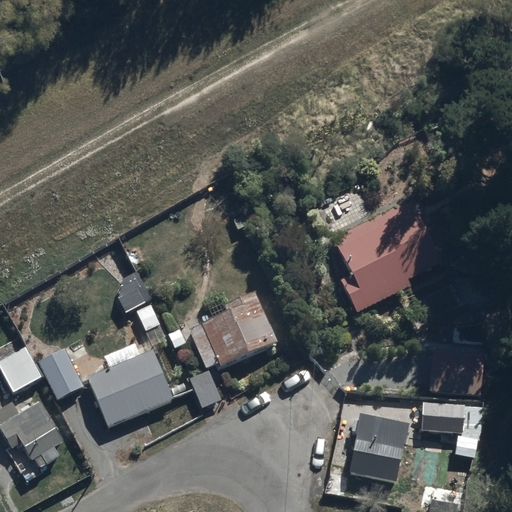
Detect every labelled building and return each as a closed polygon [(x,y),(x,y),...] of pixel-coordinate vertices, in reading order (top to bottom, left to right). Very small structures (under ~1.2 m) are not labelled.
[(405,202),(331,240),(349,276),(336,283),(353,317),(408,289),(405,282),(438,266),(405,202)] [(117,238),(97,248),(117,286),(137,275),(117,238)] [(189,331),(205,369),(216,364),(219,370),(277,345),(254,292),(221,306),(224,314),(206,323),(203,318),(193,322),(195,329),(189,331)] [(105,359),(109,369),(87,378),(108,428),(170,401),(166,392),(180,386),(175,375),(162,381),(150,352),(138,357),(134,347),(105,359)] [(62,350),(37,364),(56,401),(82,388),(62,350)] [(481,354),(429,351),(426,393),(479,397),(481,354)] [(28,352),(0,367),(0,373),(12,395),(42,379),(28,352)] [(207,372),(189,380),(202,409),(207,407),(209,412),(218,408),(216,403),(221,401),(207,372)] [(63,442),(38,403),(17,416),(10,406),(0,411),(0,433),(11,451),(20,445),(31,462),(34,460),(39,469),(58,457),(52,449),(63,442)] [(419,404),(417,429),(460,433),(463,408),(419,404)] [(358,413),(344,472),(393,484),(407,425),(358,413)] [(355,503),(353,511),(399,511),(400,511),(355,503)]
